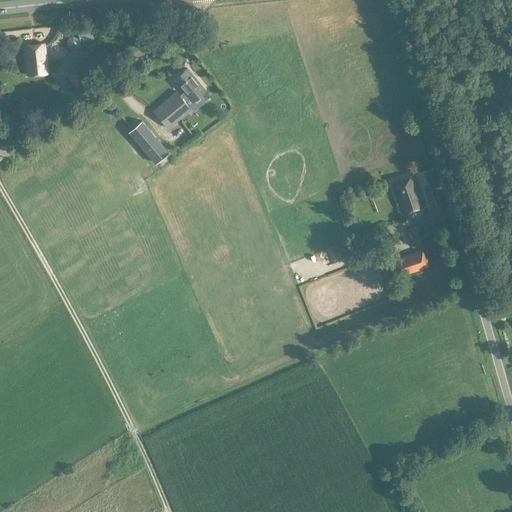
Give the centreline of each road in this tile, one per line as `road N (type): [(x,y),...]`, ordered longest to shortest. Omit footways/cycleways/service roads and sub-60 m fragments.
road 1 (unclassified): [(511,413),(393,0)]
road 2 (track): [(0,187),(102,369),(169,511)]
road 3 (residential): [(0,157),(201,0)]
